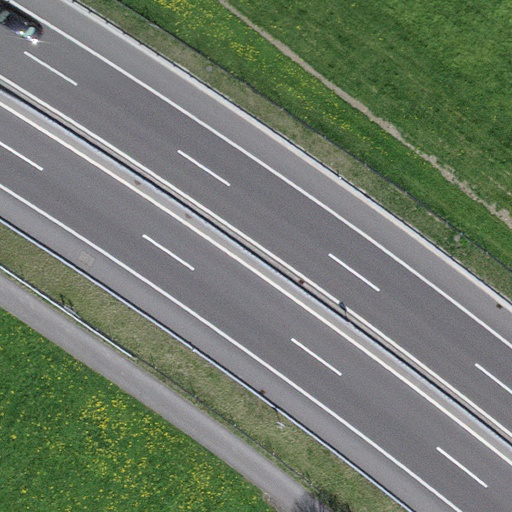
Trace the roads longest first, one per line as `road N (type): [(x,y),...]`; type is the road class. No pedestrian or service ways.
road 1 (motorway): [(0,143),(244,305),(510,511)]
road 2 (motorway): [(511,393),(296,232),(0,41)]
road 3 (track): [(304,511),(0,286)]
